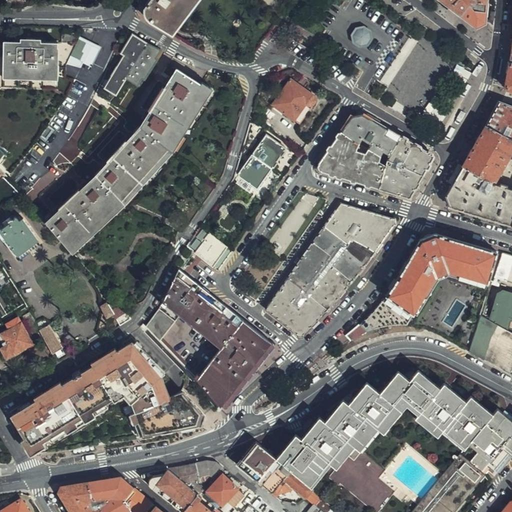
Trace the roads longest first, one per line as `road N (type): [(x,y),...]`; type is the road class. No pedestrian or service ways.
road 1 (residential): [(254,70),(232,161),(142,314),(0,413)]
road 2 (secondary): [(242,432),(356,365),(397,351),(445,358),(511,391)]
road 3 (residential): [(301,351),(384,268),(418,213)]
road 4 (residential): [(117,13),(209,66),(254,70)]
road 5 (residential): [(338,192),(252,314)]
road 6 (residential): [(301,180),(220,289)]
